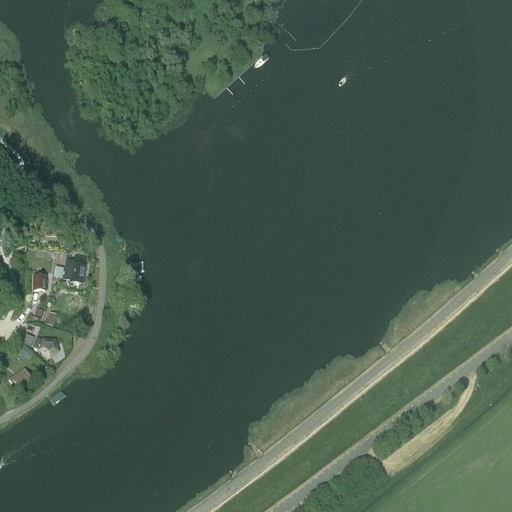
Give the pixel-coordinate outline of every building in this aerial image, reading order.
[(70,284),(81,286),(85,262),(74,260),(73,266),(67,265),(64,281),(71,282),(70,284)] [(54,278),(62,280),(63,269),(55,268),(54,278)] [(33,278),(33,292),(45,293),(46,278),(33,278)] [(66,294),(60,309),(73,314),(78,299),(66,294)] [(47,358),(54,352),(52,343),(42,343),(39,352),(47,358)] [(15,348),(16,349),(27,359),(31,355),(20,344),(15,348)] [(19,391),(30,383),(31,382),(23,371),(8,381),(11,386),(14,384),(19,391)] [(47,397),(54,405),(66,396),(60,387),(47,397)]
